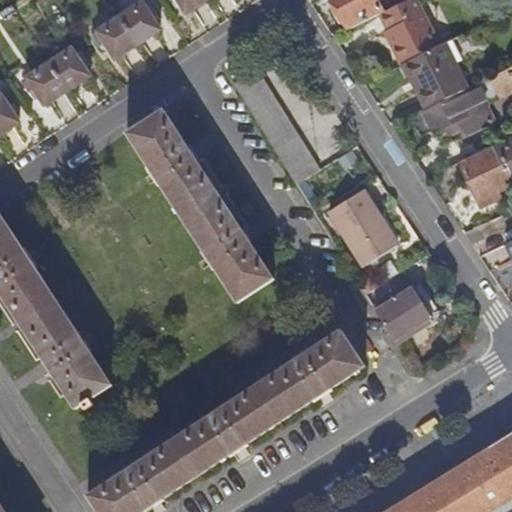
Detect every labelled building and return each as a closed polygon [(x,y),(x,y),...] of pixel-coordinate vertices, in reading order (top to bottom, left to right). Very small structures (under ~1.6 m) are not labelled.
[(177,0),(186,14),(208,0),(177,0)] [(332,0),(349,30),(379,15),(383,13),(375,0),(332,0)] [(409,63),(440,47),(416,0),(410,0),(383,13),(379,15),(387,31),(393,44),(390,45),(401,66),(404,64),(409,63)] [(97,32),(115,60),(161,31),(143,3),(97,32)] [(384,33),(390,45),(393,44),(387,31),(384,33)] [(466,59),(456,39),(449,42),(459,62),(466,59)] [(440,47),(409,63),(422,89),(418,91),(426,108),(470,86),(459,62),(449,42),(440,47)] [(71,48),(26,78),(44,106),(90,76),(71,48)] [(128,54),(139,73),(150,67),(140,48),(128,54)] [(404,64),(418,91),(422,89),(409,63),(404,64)] [(511,66),(490,78),(500,98),(511,92),(511,66)] [(256,76),(233,90),(296,186),(319,172),(256,76)] [(500,98),(490,78),(411,117),(420,137),(439,127),(444,137),(459,130),(462,137),(494,122),(486,105),(500,98)] [(0,94),(0,135),(19,123),(1,94),(0,94)] [(162,111),(126,134),(235,304),(272,281),(162,111)] [(511,138),(459,164),(478,202),(511,185),(511,138)] [(398,248),(363,192),(329,213),(364,269),(398,248)] [(110,386),(1,215),(0,215),(0,293),(74,409),(80,405),(84,411),(92,405),(89,399),(110,386)] [(409,286),(373,309),(395,345),(432,322),(409,286)] [(340,332),(86,495),(96,511),(138,511),(363,367),(340,332)] [(487,511),(511,497),(511,438),(392,511),(487,511)]
